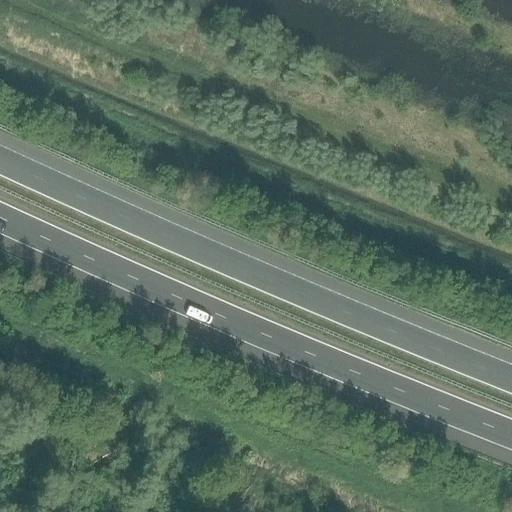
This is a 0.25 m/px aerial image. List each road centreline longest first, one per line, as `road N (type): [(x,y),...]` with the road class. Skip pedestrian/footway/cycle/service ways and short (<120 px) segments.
road 1 (motorway): [(0,223),(511,439)]
road 2 (motorway): [(511,381),(0,166)]
